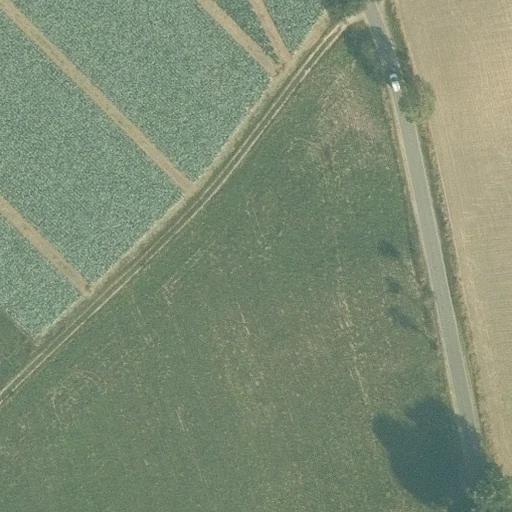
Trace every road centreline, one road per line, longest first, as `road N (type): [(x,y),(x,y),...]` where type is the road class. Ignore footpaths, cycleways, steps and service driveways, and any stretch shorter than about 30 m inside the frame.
road 1 (track): [(370,0),(178,229),(0,392)]
road 2 (unclassified): [(492,511),(392,102),(354,0)]
